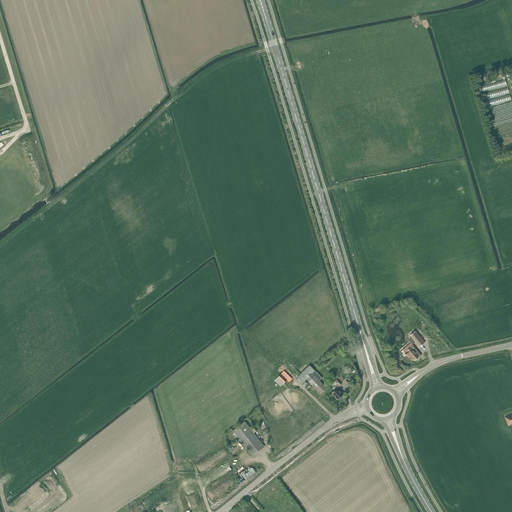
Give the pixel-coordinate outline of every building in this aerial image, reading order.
[(419,347),(424,342),(415,331),(410,335),(419,347)] [(414,360),(420,355),(413,345),(404,352),(407,356),(409,354),(414,360)] [(319,380),(322,378),(310,365),(297,377),(303,383),(306,380),(312,386),(319,380)] [(284,371),(275,380),(281,386),(287,380),(289,382),(292,379),(284,371)] [(340,375),(330,385),(333,388),(335,390),(332,393),(337,399),(338,399),(339,399),(341,398),(341,397),(340,396),(343,394),(338,390),(339,390),(336,386),(338,384),(339,385),(342,382),(341,381),(343,379),(340,375)] [(319,380),(312,386),(321,394),(327,388),(319,380)] [(245,421),(233,431),(238,438),(250,429),(245,421)] [(250,429),(238,438),(252,456),(264,447),(254,433),(256,431),(254,428),(251,430),(250,429)]
